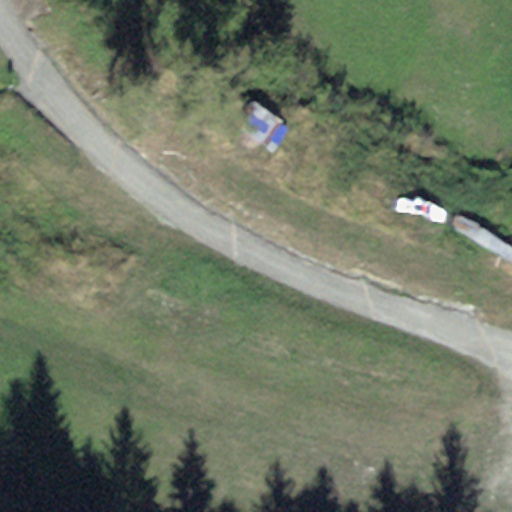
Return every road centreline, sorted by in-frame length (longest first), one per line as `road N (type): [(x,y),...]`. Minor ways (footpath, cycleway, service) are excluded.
road 1 (track): [(511,342),(359,291),(225,228),(119,158)]
road 2 (track): [(0,21),(119,158)]
